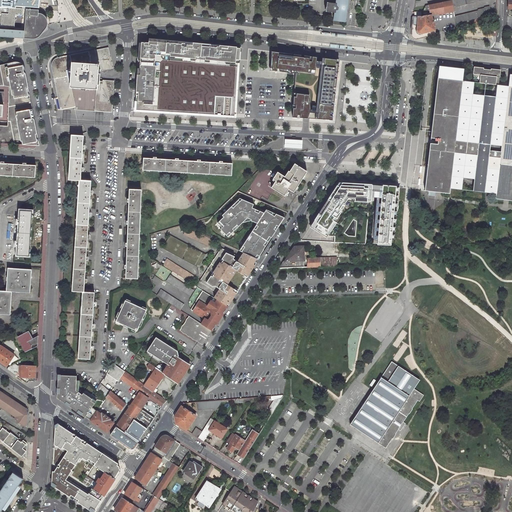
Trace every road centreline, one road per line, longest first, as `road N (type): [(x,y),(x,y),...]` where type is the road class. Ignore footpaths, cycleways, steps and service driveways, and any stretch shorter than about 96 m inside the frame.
road 1 (tertiary): [(162,424),(335,160)]
road 2 (secondary): [(392,38),(169,15),(124,20)]
road 3 (secondary): [(127,33),(183,28),(390,56)]
road 4 (residential): [(327,137),(119,124)]
road 5 (unclassified): [(122,143),(322,155)]
road 6 (residential): [(52,182),(47,364)]
road 7 (unclassified): [(119,143),(102,145),(95,278),(102,287)]
road 8 (residential): [(295,511),(162,424)]
road 9 (unclassified): [(102,287),(115,281),(122,143)]
road 10 (unclassified): [(102,287),(99,362),(47,364)]
road 11 (secondary): [(390,56),(511,67)]
